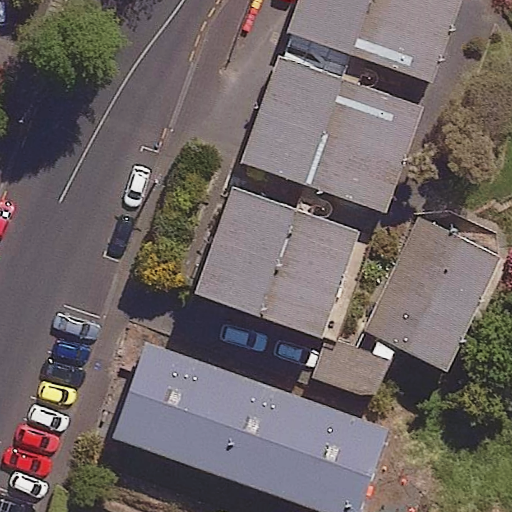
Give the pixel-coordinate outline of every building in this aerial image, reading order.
[(298,0),(289,25),(430,76),(457,0),(298,0)] [(422,101),(281,50),(243,156),(384,206),(422,101)] [(358,224),(230,179),(192,285),(321,330),(358,224)] [(398,343),(447,365),(500,253),(418,215),(366,327),(362,326),(353,346),(336,338),(319,374),(372,399),(398,343)] [(355,511),(386,425),(144,338),(110,431),(335,511),(355,511)]
